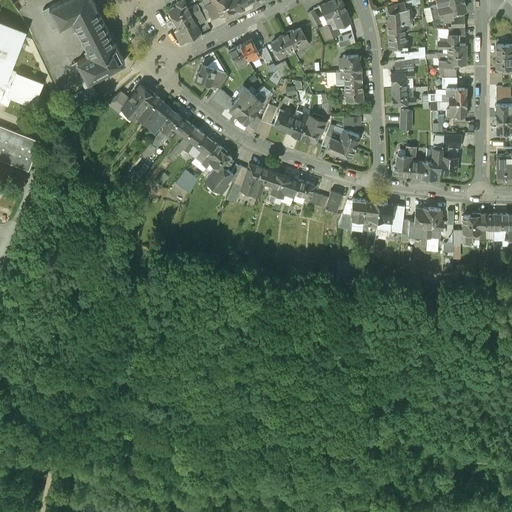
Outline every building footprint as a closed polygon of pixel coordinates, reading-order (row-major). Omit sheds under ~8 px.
[(13,0),(13,1),(18,9),(32,0),(13,0)] [(93,0),(57,0),(49,5),(59,24),(70,19),(73,26),(75,25),(86,45),(84,46),(88,54),(77,59),(87,79),(124,60),(114,40),(96,5),(93,0)] [(178,4),(169,9),(174,19),(198,7),(196,3),(188,8),(183,0),(179,0),(176,2),(178,4)] [(211,0),(212,0),(214,0),(221,13),(228,10),(229,11),(236,8),(231,0),(211,0)] [(327,0),(321,3),(329,23),(331,22),(330,18),(335,16),(333,13),(336,12),(334,5),(342,1),(341,0),(327,0)] [(405,0),(395,3),(396,9),(407,5),(405,0)] [(463,0),(452,0),(430,5),(433,20),(450,16),(449,12),(465,9),(463,0)] [(210,1),(204,4),(210,15),(212,18),(217,15),(210,1)] [(342,1),(334,5),(336,12),(333,13),(335,16),(330,18),(331,22),(329,23),(322,25),(327,37),(337,32),(337,31),(339,30),(336,24),(349,19),(342,1)] [(204,4),(198,7),(204,18),(210,15),(204,4)] [(59,24),(49,5),(43,8),(53,27),(59,24)] [(198,7),(174,19),(177,24),(178,23),(185,38),(199,30),(195,22),(204,18),(198,7)] [(25,28),(0,17),(0,99),(7,102),(11,93),(34,103),(43,80),(9,66),(25,28)] [(408,21),(387,22),(388,34),(403,33),(403,28),(409,28),(408,21)] [(309,43),(300,26),(293,30),(290,29),(285,32),(292,46),(297,43),(299,47),(309,43)] [(339,30),(337,31),(337,32),(339,40),(353,36),(351,27),(339,30)] [(285,32),(278,35),(277,38),(271,41),(279,58),(289,53),(286,49),(292,46),(285,32)] [(403,33),(388,34),(389,45),(395,45),(396,52),(407,51),(406,39),(404,39),(403,33)] [(458,33),(448,33),(448,40),(438,40),(438,45),(448,45),(448,52),(465,52),(465,43),(458,43),(458,34),(458,33)] [(339,40),(338,40),(340,46),(355,42),(353,36),(339,40)] [(251,38),(240,43),(246,56),(250,55),(252,60),(260,56),(251,38)] [(240,43),(228,49),(237,67),(245,63),(242,58),(246,56),(240,43)] [(511,43),(496,44),(496,55),(511,55),(511,51),(511,50),(511,43)] [(465,52),(448,52),(448,59),(448,64),(458,64),(458,61),(465,61),(465,52)] [(359,53),(343,54),(343,57),(339,57),(339,63),(344,63),(344,69),(360,68),(359,53)] [(511,55),(496,55),(496,67),(502,67),(502,72),(511,71),(511,55)] [(412,58),(394,60),(395,68),(413,66),(412,58)] [(87,79),(77,59),(71,62),(81,82),(87,79)] [(285,59),(275,64),(280,75),(290,70),(285,59)] [(219,69),(202,63),(200,70),(197,71),(195,78),(210,83),(212,78),(216,79),(219,69)] [(360,68),(344,69),(345,76),(345,82),(361,81),(360,68)] [(403,71),(391,72),(392,87),(404,86),(404,82),(404,75),(403,71)] [(97,75),(88,80),(90,84),(100,80),(97,75)] [(361,81),(345,82),(345,86),(341,86),(341,92),(345,92),(345,97),(362,96),(361,81)] [(128,96),(121,105),(121,106),(118,110),(129,120),(138,109),(145,101),(153,91),(147,86),(146,88),(139,82),(128,96)] [(232,96),(219,85),(211,97),(226,107),(228,105),(229,107),(234,101),(230,98),(232,96)] [(404,86),(392,87),(393,103),(415,101),(414,96),(405,97),(405,92),(404,86)] [(464,86),(445,86),(445,90),(448,90),(448,100),(464,100),(464,86)] [(85,88),(63,99),(68,108),(90,97),(85,88)] [(246,88),(242,93),(245,96),(247,94),(250,96),(252,93),(246,88)] [(128,96),(119,89),(106,100),(118,110),(121,106),(121,105),(128,96)] [(159,97),(153,91),(145,101),(148,105),(156,111),(164,101),(159,97)] [(264,96),(258,91),(255,95),(262,100),(264,96)] [(242,93),(241,92),(234,101),(229,107),(238,114),(239,114),(250,100),(245,96),(242,93)] [(327,98),(325,92),(319,92),(321,102),(319,103),(322,113),(330,112),(328,104),(328,101),(327,98)] [(250,100),(239,114),(238,114),(245,120),(249,115),(251,116),(256,110),(255,108),(262,100),(255,95),(251,100),(250,100)] [(465,113),(464,100),(448,100),(448,109),(445,109),(445,114),(465,113)] [(145,101),(138,109),(143,113),(148,107),(147,106),(148,105),(145,101)] [(175,110),(164,101),(156,111),(164,117),(167,120),(175,110)] [(277,106),(268,103),(261,118),(270,122),(277,106)] [(511,103),(496,103),(496,117),(511,116),(511,110),(507,110),(507,107),(511,107),(511,103)] [(283,110),(279,108),(273,123),(288,129),(293,114),(289,113),(291,108),(285,106),(283,110)] [(293,114),(288,129),(299,134),(305,119),(308,111),(302,109),(302,110),(296,108),(293,114)] [(412,109),(400,108),(399,126),(411,127),(412,109)] [(186,119),(175,110),(167,120),(171,123),(179,129),(186,119)] [(324,117),(308,111),(305,119),(299,134),(313,139),(316,132),(319,133),(323,121),(324,117)] [(359,114),(349,114),(344,114),(344,123),(359,123),(359,114)] [(256,115),(249,124),(256,129),(261,118),(256,115)] [(511,116),(496,117),(496,130),(511,130),(511,125),(508,126),(508,124),(511,123),(511,116)] [(162,119),(161,118),(156,124),(161,128),(167,120),(164,117),(162,119)] [(198,129),(186,119),(179,129),(186,135),(190,138),(198,129)] [(167,120),(161,128),(165,131),(170,125),(169,125),(171,123),(167,120)] [(39,139),(0,123),(0,155),(28,167),(39,139)] [(341,133),(327,127),(325,132),(329,134),(339,138),(341,133)] [(359,134),(343,127),(341,133),(339,138),(354,144),(359,134)] [(209,138),(198,129),(190,138),(194,141),(192,143),(193,144),(191,146),(197,152),(209,138)] [(339,138),(329,134),(325,132),(321,143),(326,145),(329,139),(337,143),(339,138)] [(184,136),(176,146),(176,145),(167,156),(172,160),(177,154),(190,138),(186,135),(185,137),(184,136)] [(190,138),(177,154),(181,158),(187,149),(188,150),(191,146),(193,144),(192,143),(194,141),(190,138)] [(197,152),(196,154),(203,159),(201,161),(206,164),(210,160),(221,146),(215,141),(214,142),(209,138),(197,152)] [(354,144),(339,138),(337,143),(329,139),(326,145),(326,146),(334,150),(335,148),(350,155),(354,144)] [(432,160),(425,159),(423,174),(435,175),(435,169),(439,170),(441,153),(442,144),(438,143),(435,143),(435,148),(433,148),(432,160)] [(221,146),(210,160),(215,163),(208,171),(212,175),(215,177),(225,166),(232,157),(226,152),(227,151),(221,146)] [(414,152),(410,151),(409,154),(408,172),(423,174),(425,159),(414,158),(414,152)] [(511,151),(496,152),(496,164),(511,163),(511,151)] [(405,153),(396,152),(395,162),(394,162),(393,171),(408,172),(409,154),(405,153)] [(445,154),(441,153),(439,170),(455,171),(456,155),(445,154)] [(269,168),(249,161),(247,167),(241,184),(240,186),(259,193),(264,180),(268,169),(269,168)] [(234,162),(230,170),(232,171),(227,177),(233,180),(241,164),(234,162)] [(511,163),(496,164),(496,178),(504,178),(505,180),(511,180),(511,163)] [(247,167),(241,164),(233,181),(241,184),(247,167)] [(225,166),(215,177),(212,175),(208,180),(221,189),(227,182),(225,180),(227,177),(232,171),(230,170),(225,166)] [(184,168),(174,181),(181,186),(191,173),(184,168)] [(268,169),(264,180),(269,182),(268,184),(273,186),(273,185),(274,186),(275,184),(279,185),(283,173),(276,170),(275,171),(268,169)] [(163,171),(156,181),(160,184),(168,175),(163,171)] [(291,175),(283,173),(279,185),(283,187),(294,190),(298,179),(297,179),(291,177),(291,175)] [(313,183),(298,178),(297,179),(298,179),(294,190),(298,192),(305,194),(309,195),(311,189),(313,183)] [(274,186),(273,185),(273,186),(269,198),(274,200),(279,185),(275,184),(274,186)] [(279,185),(274,200),(279,202),(284,189),(283,189),(283,187),(279,185)] [(17,194),(0,187),(0,216),(7,219),(17,194)] [(342,192),(330,188),(328,195),(324,206),(329,208),(328,211),(334,213),(342,192)] [(328,195),(311,189),(309,195),(307,199),(307,200),(324,206),(328,195)] [(365,198),(352,197),(351,197),(350,205),(350,206),(349,211),(351,213),(350,217),(351,217),(363,218),(365,199),(365,198)] [(378,201),(365,199),(363,218),(363,219),(362,219),(361,226),(365,227),(365,225),(366,225),(366,223),(376,224),(378,201)] [(392,202),(378,201),(376,224),(389,226),(392,202)] [(404,204),(397,203),(394,222),(401,223),(402,217),(402,215),(404,204)] [(423,207),(415,206),(413,218),(408,218),(407,231),(420,232),(425,233),(426,223),(428,206),(423,205),(423,207)] [(440,207),(428,206),(426,223),(430,224),(441,225),(442,217),(439,217),(440,207)] [(349,211),(341,211),(337,224),(350,227),(351,217),(350,217),(351,213),(349,211)] [(471,211),(471,212),(462,213),(462,229),(471,229),(478,229),(478,224),(478,211),(471,211)] [(486,211),(478,211),(478,224),(483,224),(492,224),(492,212),(486,212),(486,211)] [(507,212),(492,212),(492,224),(502,224),(502,227),(501,227),(501,234),(507,234),(507,226),(507,225),(507,212)] [(471,231),(471,229),(462,229),(462,239),(472,239),(472,231),(471,231)]
